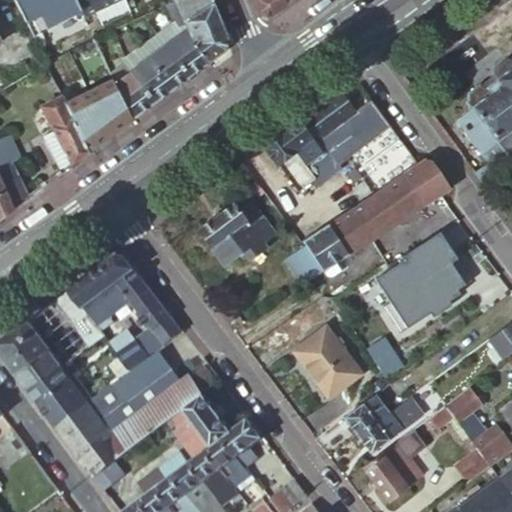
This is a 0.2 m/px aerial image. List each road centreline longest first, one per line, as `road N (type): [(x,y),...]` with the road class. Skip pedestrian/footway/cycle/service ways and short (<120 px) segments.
road 1 (residential): [(344,511),(105,200)]
road 2 (residential): [(344,26),(511,253)]
road 3 (tertiary): [(105,200),(270,80)]
road 4 (residential): [(0,381),(96,511)]
road 5 (tertiary): [(0,277),(105,200)]
